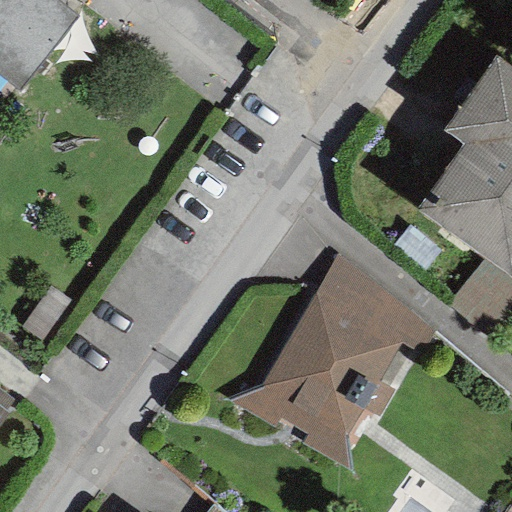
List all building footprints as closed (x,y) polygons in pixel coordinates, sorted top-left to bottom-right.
[(0,0),(0,79),(18,93),(24,84),(76,16),(54,0),(0,0)] [(483,257),(511,279),(511,69),(493,57),(443,128),(464,143),(415,212),(483,257)] [(436,332),(337,253),(313,296),(400,342),(421,354),(436,332)] [(511,279),(483,257),(445,308),(493,344),(511,318),(511,279)] [(400,342),(313,296),(260,390),(229,402),(272,428),(278,419),(306,435),(299,445),(350,472),(347,436),(361,412),(375,417),(392,389),(377,382),(400,342)] [(0,422),(14,405),(0,394),(0,422)] [(223,511),(211,503),(204,511),(223,511)]
